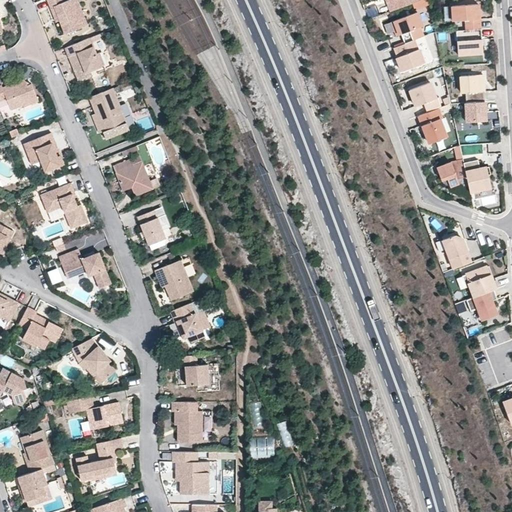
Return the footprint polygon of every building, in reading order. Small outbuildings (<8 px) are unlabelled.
[(54,6),(59,20),(66,37),(88,27),(77,0),(64,5),(61,0),(48,0),(51,7),(54,6)] [(413,0),(385,0),(389,9),(413,0)] [(478,5),(450,5),(454,19),(467,19),(467,30),(479,30),(478,5)] [(57,21),(59,20),(54,6),(51,7),(57,21)] [(418,12),(391,22),(396,35),(403,32),(407,41),(426,33),(418,12)] [(481,32),(457,33),(458,54),(482,53),(481,32)] [(100,54),(97,55),(90,38),(68,47),(72,57),(71,57),(76,72),(82,70),(86,69),(87,72),(104,65),(100,54)] [(415,43),(393,50),(401,71),(422,63),(415,43)] [(485,75),(462,75),(462,93),(469,93),(469,101),(485,100),(485,75)] [(430,82),(439,96),(445,92),(437,78),(430,82)] [(0,86),(0,109),(1,112),(1,113),(23,105),(23,102),(28,100),(30,104),(38,101),(32,85),(28,86),(25,79),(4,87),(2,85),(0,86)] [(441,107),(430,83),(412,92),(418,106),(424,103),(429,113),(441,107)] [(107,139),(130,130),(120,104),(114,88),(90,97),(97,113),(104,131),(107,139)] [(485,100),(466,104),(470,124),(489,120),(485,100)] [(429,113),(419,115),(432,142),(446,135),(437,117),(444,113),(441,107),(429,113)] [(100,133),(104,131),(97,113),(93,115),(100,133)] [(139,121),(143,131),(153,127),(150,117),(139,121)] [(22,145),(30,165),(40,162),(44,172),(63,165),(59,156),(56,157),(51,145),(54,144),(51,134),(22,145)] [(56,157),(59,156),(54,144),(51,145),(56,157)] [(135,193),(153,186),(144,165),(136,145),(126,149),(130,159),(114,165),(117,172),(124,189),(129,188),(130,185),(133,186),(135,193)] [(467,185),(462,162),(437,168),(445,182),(467,185)] [(480,172),(477,163),(462,162),(467,185),(469,193),(492,188),(489,176),(488,170),(480,172)] [(51,210),(62,205),(71,226),(87,220),(80,202),(76,203),(72,192),(74,191),(70,182),(40,194),(43,202),(48,200),(51,210)] [(162,237),(165,236),(157,214),(153,207),(138,214),(143,228),(146,235),(149,242),(153,241),(162,237)] [(13,229),(0,222),(0,250),(1,252),(6,242),(4,241),(6,236),(8,237),(13,229)] [(452,235),(441,239),(452,268),(471,261),(462,238),(452,235)] [(150,248),(164,243),(162,237),(153,241),(149,242),(148,242),(150,248)] [(98,252),(89,255),(82,258),(81,255),(78,248),(60,256),(65,269),(68,267),(71,276),(83,271),(94,273),(99,288),(111,283),(98,252)] [(159,276),(163,275),(167,285),(172,298),(194,289),(189,275),(182,258),(156,268),(159,276)] [(464,275),(474,297),(496,287),(487,265),(464,275)] [(52,283),(63,280),(59,267),(48,270),(52,283)] [(474,297),(469,298),(472,309),(478,307),(483,321),(495,317),(491,303),(497,301),(494,290),(474,297)] [(0,295),(7,299),(9,296),(0,291),(0,295)] [(0,314),(1,313),(10,318),(19,301),(9,296),(7,299),(0,295),(0,314)] [(456,303),(460,315),(471,312),(467,299),(456,303)] [(174,322),(177,321),(182,334),(183,336),(189,333),(192,341),(205,336),(202,328),(196,312),(191,301),(169,310),(174,322)] [(49,320),(46,324),(32,317),(35,313),(36,310),(27,305),(17,324),(26,328),(21,338),(35,345),(36,343),(43,347),(48,338),(53,341),(61,326),(49,320)] [(210,324),(203,309),(196,312),(202,328),(210,324)] [(35,313),(32,317),(46,324),(49,320),(35,313)] [(85,367),(86,367),(88,364),(95,371),(98,369),(105,377),(115,369),(108,361),(101,354),(104,351),(98,345),(97,345),(92,337),(72,347),(80,360),(80,362),(85,367)] [(104,351),(101,354),(108,361),(111,358),(104,351)] [(183,365),(185,365),(186,385),(209,383),(208,364),(197,364),(196,353),(183,354),(183,365)] [(88,364),(86,367),(100,382),(105,377),(98,369),(95,371),(88,364)] [(0,393),(2,390),(4,387),(10,389),(11,394),(13,402),(20,405),(25,397),(21,388),(24,387),(23,378),(3,367),(0,371),(0,393)] [(122,422),(117,400),(92,406),(90,394),(65,400),(68,412),(85,409),(89,429),(122,422)] [(178,423),(183,422),(183,431),(178,431),(178,440),(202,439),(202,435),(202,408),(197,408),(197,400),(172,400),(173,410),(176,410),(175,422),(178,423)] [(39,416),(41,423),(49,420),(46,413),(39,416)] [(284,446),(293,444),(288,422),(279,424),(284,446)] [(21,437),(26,452),(29,463),(26,464),(29,472),(54,464),(41,431),(21,437)] [(95,441),(100,459),(89,461),(87,453),(76,456),(81,478),(92,476),(91,473),(102,471),(103,473),(116,470),(111,448),(122,446),(120,436),(95,441)] [(250,457),(275,456),(274,437),(249,438),(250,457)] [(175,471),(182,472),(182,477),(180,477),(180,481),(180,492),(192,493),(192,487),(201,487),(201,484),(209,484),(209,461),(198,460),(198,450),(172,450),(173,460),(176,460),(175,471)] [(26,500),(46,494),(43,486),(48,484),(44,475),(56,471),(54,464),(29,472),(17,476),(20,484),(23,492),(21,492),(24,501),(26,500)] [(43,486),(46,494),(26,500),(28,506),(52,498),(48,484),(43,486)] [(192,487),(192,493),(209,493),(209,484),(201,484),(201,487),(192,487)] [(90,507),(91,511),(124,511),(122,506),(127,504),(124,495),(90,507)] [(277,511),(277,507),(272,507),(272,500),(266,500),(259,500),(258,511),(277,511)] [(218,511),(218,503),(193,503),(192,511),(218,511)]
